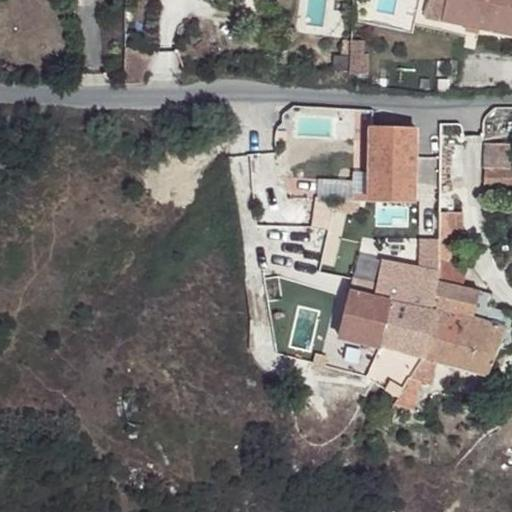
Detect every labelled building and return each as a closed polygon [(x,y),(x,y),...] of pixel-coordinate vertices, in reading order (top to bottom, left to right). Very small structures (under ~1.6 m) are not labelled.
[(426,0),(422,20),(439,23),(443,0),(426,0)] [(511,0),(443,0),(439,23),(511,37),(511,0)] [(351,43),(350,73),(350,75),(365,75),(366,58),(363,58),(364,43),(351,43)] [(319,72),(319,83),(338,83),(350,84),(350,75),(350,73),(319,72)] [(372,126),(370,202),(413,203),(415,127),(372,126)] [(510,146),(486,146),(486,192),(511,191),(511,169),(509,169),(510,146)] [(438,240),(437,261),(454,264),(454,211),(440,210),(438,240)] [(420,269),(419,239),(384,246),(375,283),(353,278),(338,334),(423,360),(433,309),(429,307),(435,282),(437,272),(420,269)] [(437,261),(438,240),(419,239),(420,269),(437,272),(437,261)] [(454,264),(437,261),(437,272),(435,282),(429,307),(433,309),(423,360),(426,360),(438,363),(488,378),(499,351),(508,355),(511,345),(511,335),(485,327),(489,313),(476,309),(479,296),(462,291),(466,266),(454,264)] [(492,300),(479,296),(476,309),(489,313),(492,300)] [(296,297),(278,298),(280,321),(280,323),(281,324),(286,352),(311,347),(306,318),(298,320),(296,297)] [(511,319),(489,313),(485,327),(511,335),(511,319)] [(433,386),(436,367),(423,363),(420,367),(405,394),(418,398),(421,384),(433,386)] [(421,384),(418,398),(430,400),(433,386),(421,384)]
